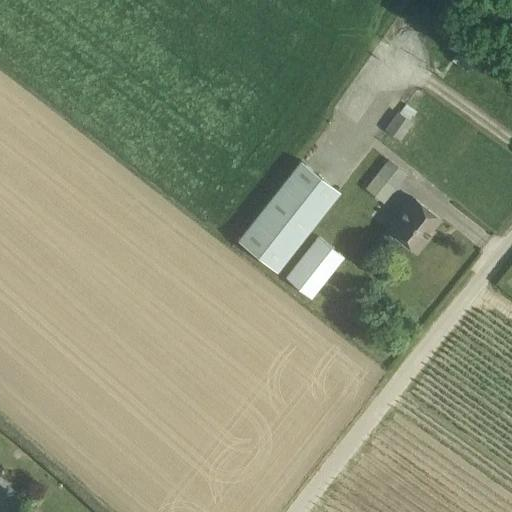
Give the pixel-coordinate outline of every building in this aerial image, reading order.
[(480,57),(468,47),(459,59),(472,68),(480,57)] [(403,137),(410,116),(395,111),(388,131),(403,137)] [(301,159),(239,238),(279,270),(341,191),(301,159)] [(366,187),(384,202),(406,174),(388,160),(366,187)] [(440,218),(414,197),(388,229),(417,252),(429,236),(427,235),(440,218)] [(318,306),(348,272),(317,245),(287,278),(318,306)]
